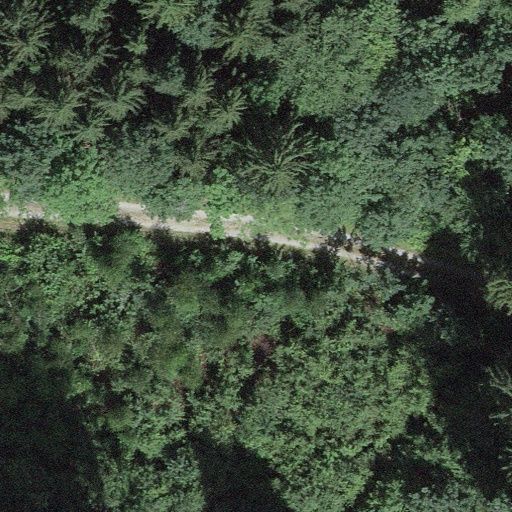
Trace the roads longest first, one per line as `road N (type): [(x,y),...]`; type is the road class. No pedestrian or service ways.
road 1 (track): [(0,188),(289,228),(511,297)]
road 2 (track): [(176,0),(240,37),(429,219),(469,285)]
